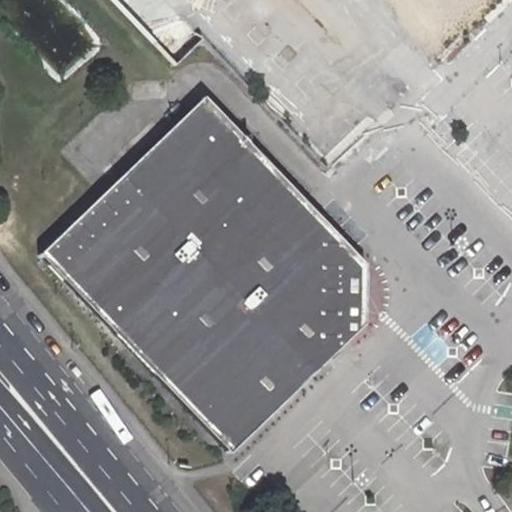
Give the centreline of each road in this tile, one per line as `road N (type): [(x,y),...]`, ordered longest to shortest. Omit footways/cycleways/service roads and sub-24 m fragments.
road 1 (unknown): [(430,504),(332,396),(277,449),(334,511)]
road 2 (unknown): [(493,511),(472,468),(466,415),(388,341),(332,396)]
road 3 (secondary): [(128,482),(62,368),(0,293)]
road 4 (secondary): [(128,482),(0,340)]
road 5 (secondary): [(0,400),(100,511)]
